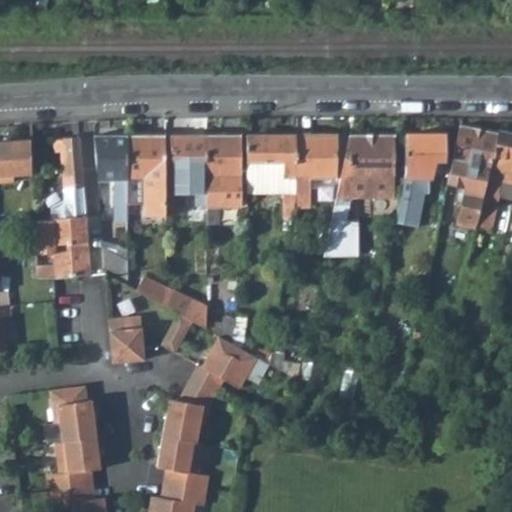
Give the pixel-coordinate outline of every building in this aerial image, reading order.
[(511,0),(496,0),(492,15),(511,15),(511,0)] [(496,132),(460,123),(449,174),(467,177),(460,203),(456,202),(453,209),(459,211),(457,219),(474,223),(483,190),(484,184),(486,176),(496,132)] [(511,131),(497,128),(496,132),(486,176),(511,181),(511,131)] [(405,133),(405,172),(394,223),(402,225),(407,197),(424,198),(430,173),(423,173),(423,159),(443,158),(444,133),(405,133)] [(296,134),(246,135),(247,179),(286,179),(286,193),(298,192),(296,134)] [(336,177),(336,134),(296,134),(298,192),(310,192),(310,177),(336,177)] [(395,135),(393,134),(349,134),(336,195),(326,245),(352,251),(359,221),(355,220),(360,197),(394,196),(395,135)] [(207,207),(206,135),(172,136),(172,197),(197,198),(197,207),(207,207)] [(242,135),(206,135),(207,207),(207,223),(207,224),(223,224),(224,189),(232,189),(233,176),(241,176),(242,135)] [(84,186),(80,136),(63,137),(66,187),(84,186)] [(127,216),(126,136),(95,136),(98,179),(117,179),(114,185),(115,215),(127,216)] [(165,136),(126,136),(127,216),(140,217),(140,198),(135,192),(136,179),(145,179),(146,216),(165,216),(165,136)] [(32,139),(0,141),(0,182),(14,182),(14,179),(34,177),(32,139)] [(511,197),(511,181),(486,176),(484,184),(483,190),(498,194),(511,197)] [(247,193),(286,193),(286,179),(247,179),(247,193)] [(54,218),(86,216),(84,186),(66,187),(67,199),(54,208),(54,218)] [(498,194),(483,190),(474,223),(489,227),(498,194)] [(54,275),(89,273),(86,216),(54,218),(35,219),(36,244),(46,244),(46,245),(52,245),(53,260),(36,261),(37,276),(54,275)] [(105,269),(127,279),(127,243),(118,243),(118,254),(104,247),(105,269)] [(166,285),(141,273),(133,288),(166,305),(166,285)] [(207,306),(166,285),(166,305),(181,313),(195,321),(207,327),(207,306)] [(236,322),(207,306),(207,327),(233,343),(236,322)] [(144,313),(110,316),(113,361),(148,359),(144,313)] [(195,321),(181,313),(163,344),(177,351),(195,321)] [(420,332),(414,331),(412,339),(418,340),(420,332)] [(256,357),(223,338),(205,370),(198,366),(178,403),(165,401),(155,471),(164,472),(173,473),(167,503),(159,502),(150,501),(148,511),(194,511),(194,510),(205,511),(211,479),(198,477),(204,446),(193,444),(197,423),(205,424),(208,408),(223,382),(237,390),(256,357)] [(300,366),(270,357),(268,363),(282,372),(297,380),(300,366)] [(78,389),(39,396),(45,425),(51,424),(55,444),(48,445),(53,477),(48,478),(53,504),(57,504),(58,511),(102,511),(101,498),(91,500),(83,501),(78,471),(87,469),(96,468),(85,400),(81,401),(78,389)] [(423,439),(401,436),(398,449),(415,452),(420,451),(423,439)] [(87,469),(78,471),(83,501),(91,500),(87,469)] [(167,503),(173,473),(164,472),(159,502),(167,503)]
